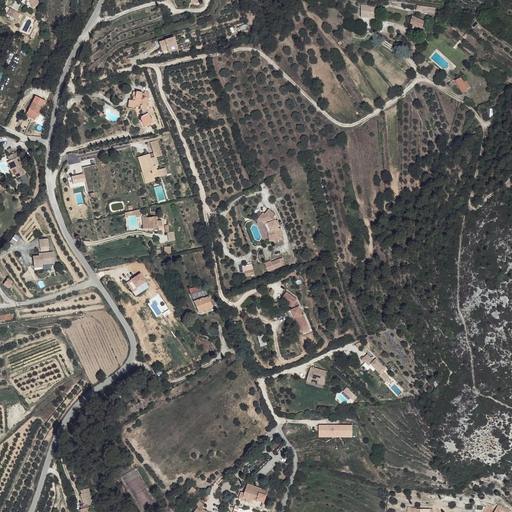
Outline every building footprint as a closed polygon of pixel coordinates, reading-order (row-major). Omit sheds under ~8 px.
[(361,5),(362,18),(376,19),(377,5),(361,5)] [(422,7),(417,6),(416,12),(422,12),(421,14),(434,15),(435,7),(422,6),(422,7)] [(9,9),(6,16),(14,21),(18,15),(9,9)] [(412,16),(411,24),(427,31),(430,23),(424,20),(424,22),(412,16)] [(468,30),(460,23),(458,25),(466,32),(468,30)] [(454,25),(451,28),(453,29),(454,29),(463,36),(462,37),(464,38),(467,35),(454,25)] [(174,39),(159,44),(161,50),(167,48),(168,50),(168,53),(177,50),(174,39)] [(476,60),(474,64),(483,69),(485,65),(476,60)] [(460,78),(456,81),(461,92),(467,90),(466,89),(470,87),(466,80),(463,82),(460,78)] [(144,93),(142,93),(142,92),(137,92),(137,93),(132,92),(132,96),(133,96),(132,101),(131,100),(130,106),(134,107),(139,107),(142,112),(147,111),(147,110),(147,108),(149,97),(147,96),(148,91),(144,91),(144,93)] [(32,103),(26,114),(34,119),(39,107),(32,103)] [(143,116),(140,117),(152,121),(147,111),(142,112),(143,116)] [(140,120),(144,127),(152,123),(152,121),(140,117),(140,119),(140,120)] [(14,154),(7,156),(8,161),(7,162),(10,171),(12,170),(13,174),(11,174),(13,179),(22,176),(19,167),(16,168),(14,163),(13,160),(16,159),(14,154)] [(140,160),(148,181),(153,180),(159,178),(157,171),(156,167),(154,168),(151,160),(150,157),(140,160)] [(151,160),(154,168),(156,167),(159,166),(156,158),(151,160)] [(136,161),(145,185),(153,182),(153,180),(148,181),(140,160),(136,161)] [(157,171),(159,178),(169,174),(167,168),(157,171)] [(84,174),(71,176),(72,185),(85,183),(84,174)] [(265,214),(262,219),(268,224),(271,233),(271,241),(281,240),(281,235),(278,235),(278,229),(274,217),(275,216),(268,210),(265,214)] [(137,211),(122,214),(123,220),(127,219),(134,217),(138,216),(137,211)] [(264,213),(259,220),(265,225),(268,232),(269,241),(271,241),(271,233),(268,224),(262,219),(265,214),(264,213)] [(142,219),(143,230),(158,229),(157,228),(163,227),(162,221),(157,222),(157,217),(147,218),(147,217),(143,217),(143,218),(142,219)] [(167,241),(175,240),(174,231),(168,232),(167,225),(166,226),(167,241)] [(41,252),(50,250),(48,238),(38,240),(41,252)] [(53,252),(41,254),(40,257),(38,257),(32,257),(33,268),(42,267),(42,265),(54,263),(53,252)] [(275,262),(266,266),(269,273),(278,269),(275,262)] [(126,282),(132,291),(146,283),(141,274),(126,282)] [(7,279),(3,284),(8,288),(12,282),(7,279)] [(191,295),(190,295),(194,303),(201,301),(209,298),(205,289),(202,290),(200,286),(196,288),(197,292),(191,295)] [(282,296),(277,304),(288,311),(290,313),(282,318),(285,325),(294,321),(298,331),(306,327),(300,317),(299,318),(292,305),(293,303),(282,296)] [(194,303),(198,313),(204,311),(208,310),(213,308),(209,298),(201,301),(194,303)] [(257,336),(259,347),(266,346),(264,334),(257,336)] [(374,361),(367,354),(362,359),(365,363),(366,362),(369,366),(371,364),(381,373),(380,374),(387,381),(391,376),(384,370),(386,368),(376,359),(374,361)] [(314,367),(309,381),(314,382),(315,378),(321,380),(328,382),(330,371),(314,367)] [(348,388),(344,392),(355,401),(358,397),(348,388)] [(269,494),(249,487),(246,495),(245,499),(248,500),(247,503),(252,505),(253,502),(258,504),(258,503),(265,505),(269,494)] [(199,502),(195,505),(197,507),(192,511),(203,511),(201,510),(204,507),(199,502)]
